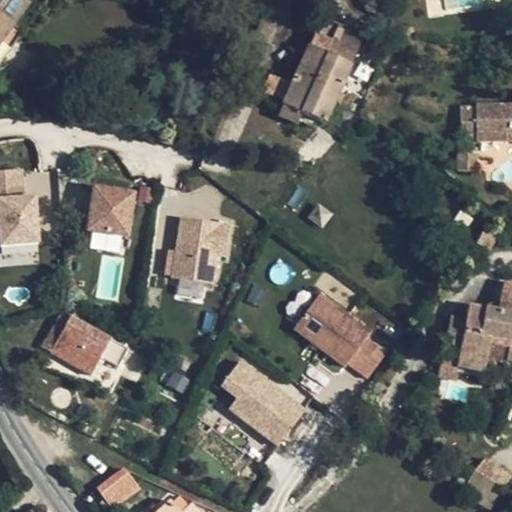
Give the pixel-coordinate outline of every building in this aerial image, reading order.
[(0,0),(0,61),(22,32),(12,24),(29,0),(0,0)] [(321,15),(290,82),(282,100),(280,103),(282,104),(277,116),(296,124),(302,113),(325,122),(362,34),(321,15)] [(401,33),(412,35),(412,26),(402,25),(401,33)] [(412,35),(401,33),(400,43),(411,44),(412,35)] [(31,76),(7,73),(6,89),(29,91),(31,76)] [(260,91),(282,100),(290,82),(267,73),(260,91)] [(511,103),(479,104),(475,103),(476,139),(511,138),(511,103)] [(47,168),(0,171),(0,253),(0,254),(41,250),(36,195),(49,194),(47,168)] [(94,183),(85,247),(127,252),(135,188),(94,183)] [(204,280),(221,283),(229,222),(175,215),(167,277),(178,278),(175,296),(202,299),(204,280)] [(500,311),(481,308),(469,306),(466,319),(451,318),(444,347),(459,350),(457,366),(482,371),(486,356),(511,360),(511,285),(505,284),(503,297),(500,311)] [(292,334),(369,378),(391,340),(314,296),(292,334)] [(503,297),(481,308),(500,311),(503,297)] [(157,346),(118,323),(111,337),(70,315),(57,338),(46,333),(39,344),(50,350),(50,354),(90,375),(100,357),(117,366),(139,378),(157,346)] [(236,398),(228,408),(277,446),(308,407),(242,357),(219,385),(236,398)] [(112,510),(141,488),(124,466),(95,487),(112,510)] [(197,511),(200,510),(193,502),(188,507),(179,498),(172,504),(168,500),(155,511),(197,511)]
